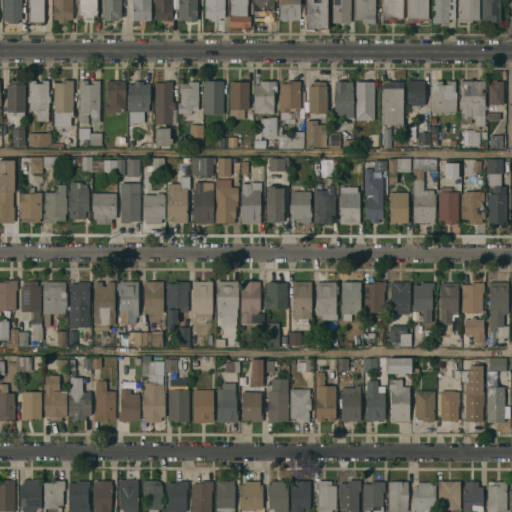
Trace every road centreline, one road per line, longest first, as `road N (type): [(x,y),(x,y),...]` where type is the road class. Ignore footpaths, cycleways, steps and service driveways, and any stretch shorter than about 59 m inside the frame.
road 1 (tertiary): [(511,50),(0,48)]
road 2 (residential): [(511,252),(0,253)]
road 3 (residential): [(511,451),(0,451)]
